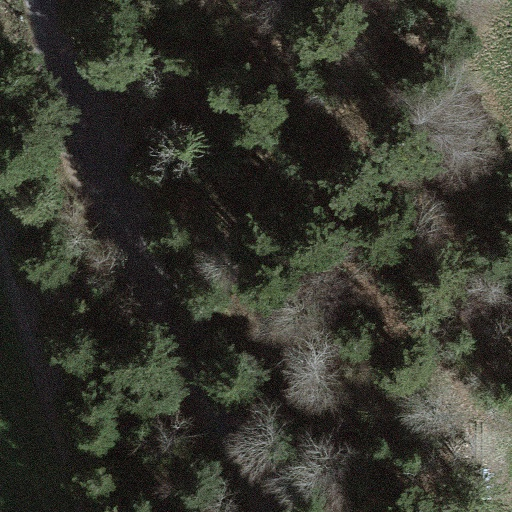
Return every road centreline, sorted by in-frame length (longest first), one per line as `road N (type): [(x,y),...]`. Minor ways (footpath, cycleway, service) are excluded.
road 1 (unclassified): [(51,0),(113,179),(276,511)]
road 2 (track): [(0,207),(95,511)]
